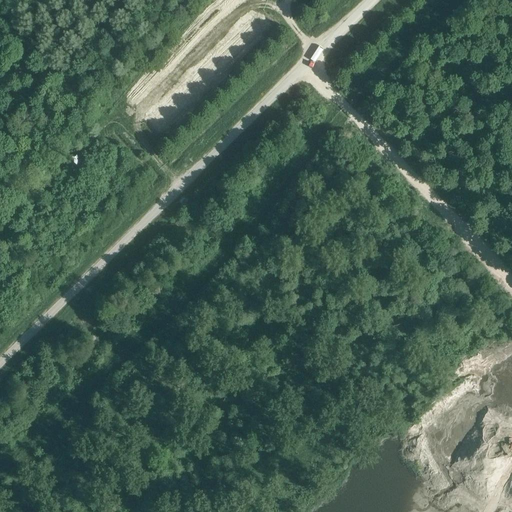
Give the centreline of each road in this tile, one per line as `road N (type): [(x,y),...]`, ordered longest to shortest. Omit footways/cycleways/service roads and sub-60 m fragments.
road 1 (tertiary): [(0,362),(378,0)]
road 2 (track): [(288,0),(283,12),(360,122),(511,278)]
road 3 (track): [(283,12),(251,12),(192,79)]
